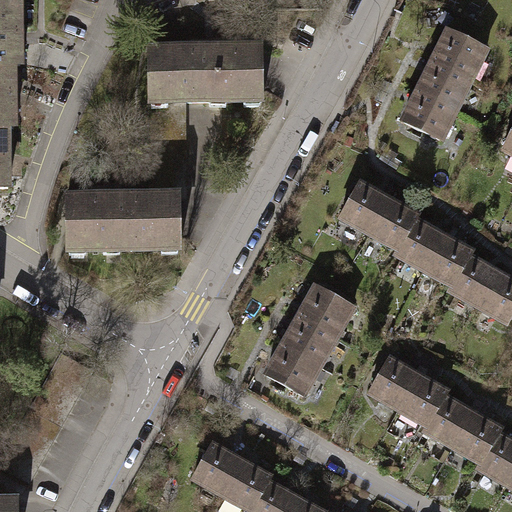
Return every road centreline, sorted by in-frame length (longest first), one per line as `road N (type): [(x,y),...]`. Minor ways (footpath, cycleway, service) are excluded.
road 1 (residential): [(367,0),(166,363)]
road 2 (residential): [(424,511),(206,383)]
road 3 (residential): [(166,363),(0,264)]
road 4 (residential): [(166,363),(86,511)]
